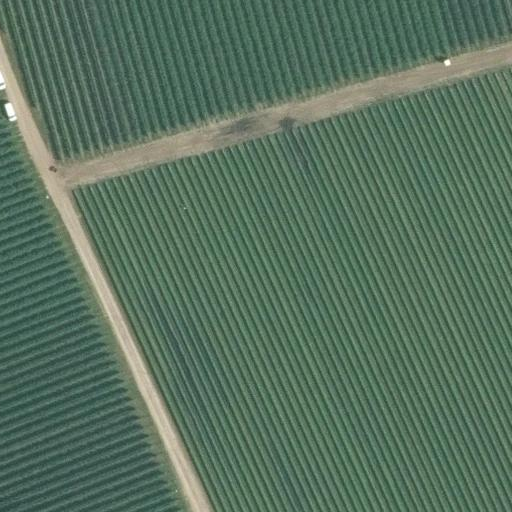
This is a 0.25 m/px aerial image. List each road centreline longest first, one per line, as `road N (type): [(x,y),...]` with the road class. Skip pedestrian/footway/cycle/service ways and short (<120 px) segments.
road 1 (track): [(0,58),(200,511)]
road 2 (track): [(511,55),(56,185)]
